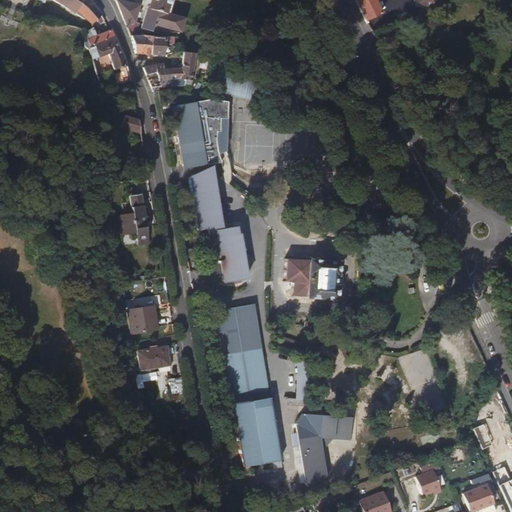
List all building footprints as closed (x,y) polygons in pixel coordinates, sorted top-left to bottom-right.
[(74,15),(81,0),(50,0),(51,0),(74,15)] [(89,0),(88,0),(81,0),(74,15),(91,25),(101,16),(89,0)] [(131,38),(134,38),(137,25),(134,23),(138,6),(114,0),(130,39),(131,38)] [(149,0),(140,30),(159,34),(165,15),(169,0),(149,0)] [(354,0),(366,22),(381,15),(373,0),(412,0),(416,6),(435,9),(436,0),(354,0)] [(184,20),(165,15),(159,34),(169,34),(170,30),(181,32),(184,20)] [(84,36),(84,42),(94,38),(94,31),(93,30),(85,36),(84,36)] [(109,31),(101,35),(94,38),(84,42),(84,47),(87,50),(89,50),(114,39),(109,31)] [(386,46),(379,32),(373,34),(381,46),(386,47),(386,46)] [(131,38),(135,55),(150,56),(148,37),(140,36),(134,38),(131,38)] [(163,56),(163,43),(163,37),(158,37),(155,37),(148,37),(150,56),(163,56)] [(125,66),(123,60),(114,39),(89,50),(92,60),(103,56),(105,62),(110,60),(114,71),(125,66)] [(191,77),(191,70),(193,61),(194,54),(181,52),(181,58),(180,70),(169,70),(170,78),(175,77),(180,77),(184,77),(184,81),(190,81),(190,79),(191,77)] [(160,87),(170,85),(170,78),(169,70),(162,70),(162,65),(143,69),(146,77),(156,73),(160,87)] [(264,77),(220,69),(216,93),(259,101),(264,77)] [(205,83),(194,82),(192,96),(199,95),(203,92),(205,83)] [(226,103),(212,100),(171,107),(182,170),(220,164),(217,154),(215,145),(215,138),(215,133),(218,133),(219,120),(226,120),(226,103)] [(138,123),(124,118),(120,128),(140,136),(138,123)] [(226,120),(219,120),(218,133),(215,133),(215,138),(215,145),(217,154),(225,152),(226,120)] [(235,228),(223,230),(213,171),(189,175),(198,233),(208,232),(216,277),(223,276),(224,284),(246,280),(239,234),(237,234),(235,228)] [(147,244),(141,207),(129,209),(130,215),(118,217),(121,237),(134,235),(136,246),(147,244)] [(287,260),(285,259),(284,261),(285,262),(284,281),(282,282),(283,283),(284,283),(293,283),(292,295),(290,297),(291,298),(292,297),(305,298),(306,300),(335,301),(336,287),(334,287),(335,277),(337,277),(338,263),(309,261),(309,262),(303,262),(303,261),(294,261),(294,260),(287,260)] [(158,295),(149,297),(150,304),(159,302),(158,295)] [(143,298),(125,300),(126,309),(144,307),(143,298)] [(228,405),(266,398),(251,305),(212,312),(228,405)] [(154,331),(151,309),(126,311),(129,334),(154,331)] [(293,352),(295,344),(282,339),(279,347),(293,352)] [(167,368),(164,349),(135,354),(138,373),(167,368)] [(307,364),(294,363),(291,401),(305,402),(307,364)] [(179,377),(167,378),(169,395),(181,394),(179,377)] [(259,422),(271,421),(268,400),(246,404),(247,407),(257,406),(259,422)] [(247,407),(246,404),(229,406),(239,469),(278,463),(271,421),(259,422),(257,406),(247,407)] [(348,442),(350,421),(300,416),(292,426),(294,437),(302,487),(306,487),(324,484),(319,456),(317,439),(331,441),(348,442)] [(302,487),(294,437),(290,438),(299,497),(307,496),(306,487),(302,487)] [(331,441),(317,439),(319,456),(331,441)] [(428,467),(430,473),(431,472),(440,468),(438,463),(428,467)] [(424,475),(430,473),(428,467),(422,469),(424,475)] [(432,494),(439,491),(431,472),(430,473),(424,475),(414,479),(421,498),(432,494)] [(511,511),(511,479),(498,486),(510,511),(511,511)] [(493,504),(485,486),(462,495),(468,511),(472,511),(480,509),(480,511),(494,511),(491,504),(493,504)] [(386,511),(388,511),(381,493),(357,502),(360,511),(386,511)] [(325,497),(307,504),(310,511),(331,511),(325,497)]
